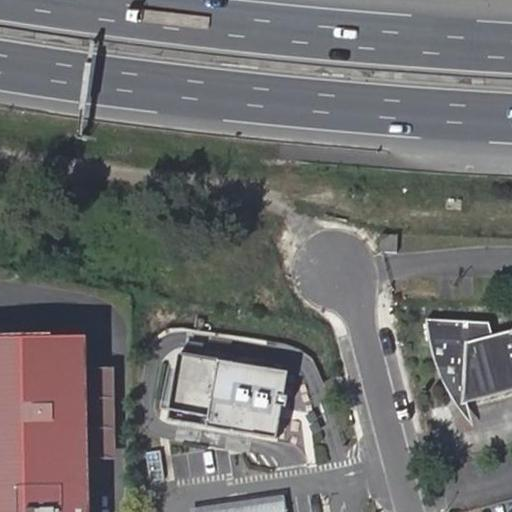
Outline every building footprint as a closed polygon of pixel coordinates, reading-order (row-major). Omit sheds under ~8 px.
[(397,252),(397,236),(381,236),(381,252),(397,252)] [(511,331),(492,337),(482,339),(466,343),(469,321),(426,318),(427,327),(430,341),(436,365),(441,376),(461,377),(460,402),(466,402),(511,389),(511,331)] [(482,339),(492,337),(489,323),(469,321),(466,343),(482,339)] [(0,337),(0,511),(88,511),(88,455),(87,366),(87,337),(0,337)] [(284,396),(288,372),(178,353),(176,364),(168,363),(160,408),(168,409),(166,420),(177,422),(196,425),(228,431),(246,434),(277,439),(280,420),(282,407),(287,407),(288,397),(284,396)] [(110,455),(109,366),(87,366),(88,455),(110,455)] [(472,429),(466,402),(460,402),(461,377),(441,376),(444,384),(459,411),(466,422),(472,429)] [(280,420),(286,422),(289,408),(287,407),(282,407),(280,420)] [(177,422),(176,427),(195,431),(196,425),(177,422)] [(228,431),(226,436),(245,439),(246,434),(228,431)] [(283,511),(282,498),(194,511),(193,511),(283,511)]
